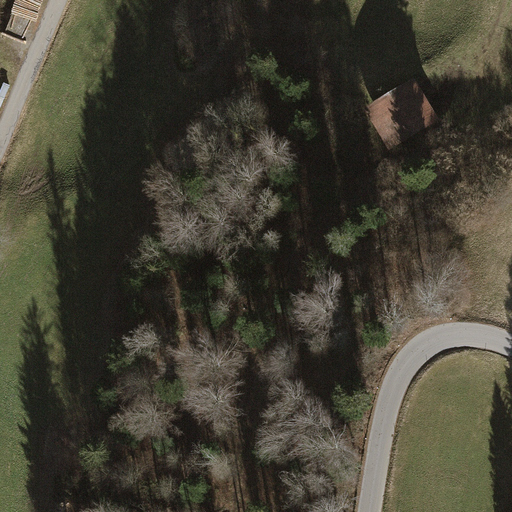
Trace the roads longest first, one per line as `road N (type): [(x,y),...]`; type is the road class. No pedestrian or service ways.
road 1 (unclassified): [(511,351),(448,332),(416,340),(388,373),(359,511)]
road 2 (residential): [(60,0),(0,133)]
